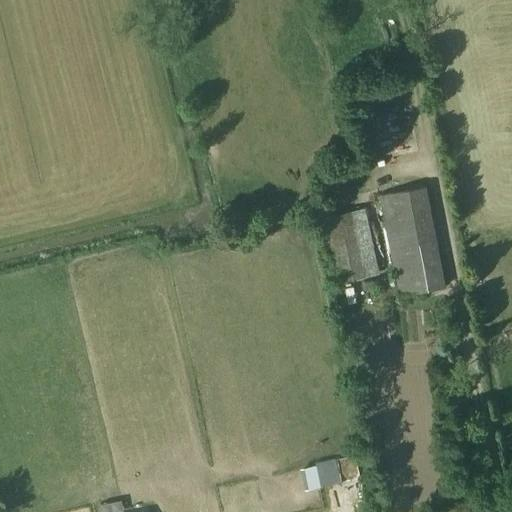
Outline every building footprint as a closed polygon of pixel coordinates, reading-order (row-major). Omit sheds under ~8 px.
[(380,137),(373,102),(357,105),(364,140),(380,137)] [(445,287),(426,186),(379,195),(398,296),(445,287)] [(336,214),(332,199),(316,203),(319,218),(322,217),(337,283),(379,274),(365,208),(336,214)] [(370,290),(372,303),(397,299),(395,287),(370,290)] [(315,462),(299,466),(304,488),(320,485),(315,462)]
